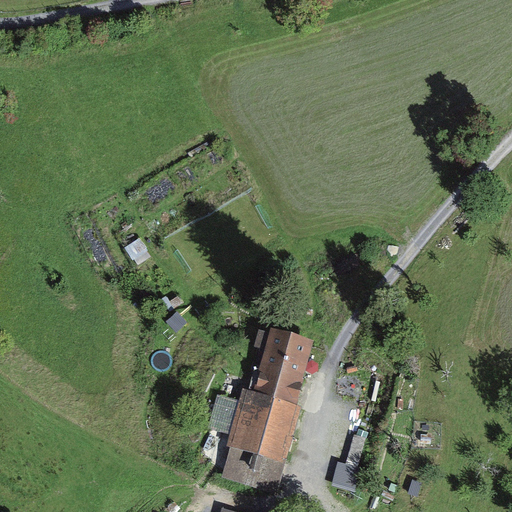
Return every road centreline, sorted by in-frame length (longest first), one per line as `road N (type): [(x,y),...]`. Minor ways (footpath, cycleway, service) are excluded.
road 1 (track): [(319,370),(511,155)]
road 2 (track): [(0,24),(142,0)]
